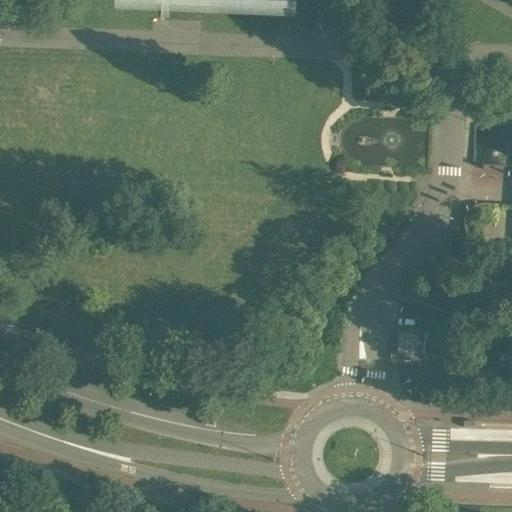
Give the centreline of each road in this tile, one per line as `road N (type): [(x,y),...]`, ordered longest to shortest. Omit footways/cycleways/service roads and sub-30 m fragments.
road 1 (unclassified): [(450,53),(0,36)]
road 2 (unclassified): [(450,53),(446,193),(370,301),(358,389)]
road 3 (primary): [(302,445),(192,437),(133,422),(0,368)]
road 4 (primary): [(0,419),(75,442),(305,475)]
